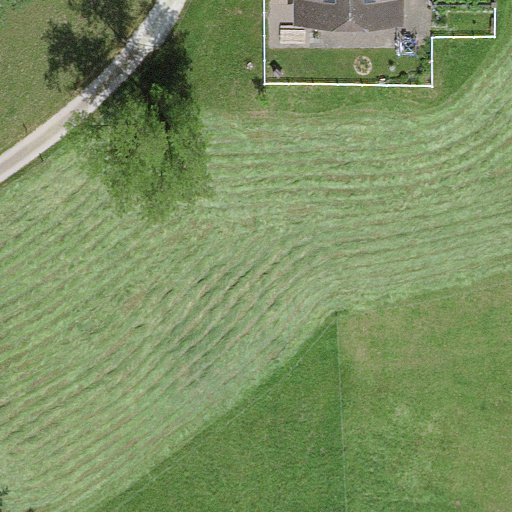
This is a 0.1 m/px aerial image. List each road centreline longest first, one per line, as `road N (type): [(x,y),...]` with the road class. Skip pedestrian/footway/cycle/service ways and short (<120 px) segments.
road 1 (track): [(172,0),(96,95),(0,168)]
road 2 (track): [(280,0),(281,34),(417,32),(417,0)]
